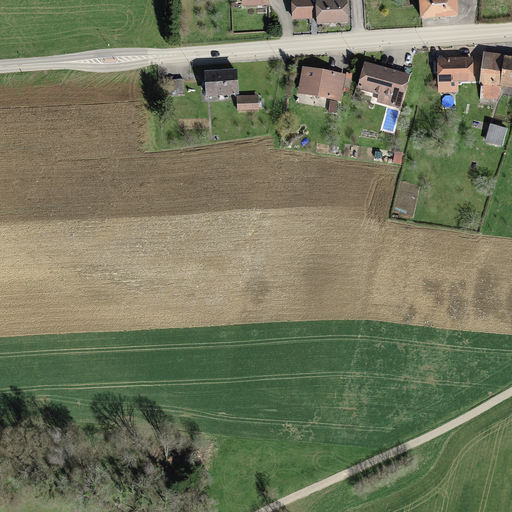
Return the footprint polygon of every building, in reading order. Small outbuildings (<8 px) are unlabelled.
[(238,0),(239,9),(264,8),(264,0),(238,0)] [(290,3),(290,22),(313,22),(313,5),(312,0),(292,0),(293,3),(290,3)] [(326,5),(313,5),(313,22),(313,29),(344,28),(344,4),(341,4),(341,0),(326,1),(326,5)] [(454,0),(444,0),(419,1),(420,24),(455,23),(454,0)] [(511,56),(485,53),(481,80),(481,97),(497,98),(498,84),(511,85),(511,56)] [(474,58),(439,59),(439,91),(457,91),(457,79),(475,79),(474,58)] [(409,74),(365,63),(359,87),(381,92),(378,102),(400,108),(409,74)] [(343,75),(304,68),(299,92),(339,99),(343,75)] [(202,75),(203,100),(233,100),(232,74),(202,75)] [(255,99),(235,101),(236,114),(256,112),(255,99)] [(504,133),(488,128),(483,146),(499,150),(504,133)] [(384,154),(375,152),(374,160),(383,161),(384,154)]
